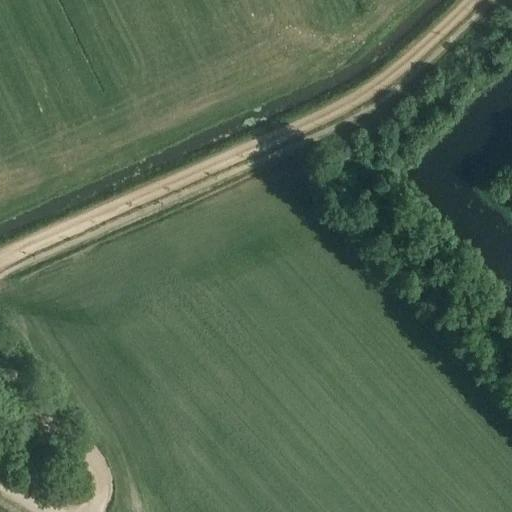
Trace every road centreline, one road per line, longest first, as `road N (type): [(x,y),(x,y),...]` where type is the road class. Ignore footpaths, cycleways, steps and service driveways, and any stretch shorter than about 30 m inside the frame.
road 1 (track): [(473,0),(364,95),(0,261)]
road 2 (track): [(0,358),(93,466),(95,511)]
